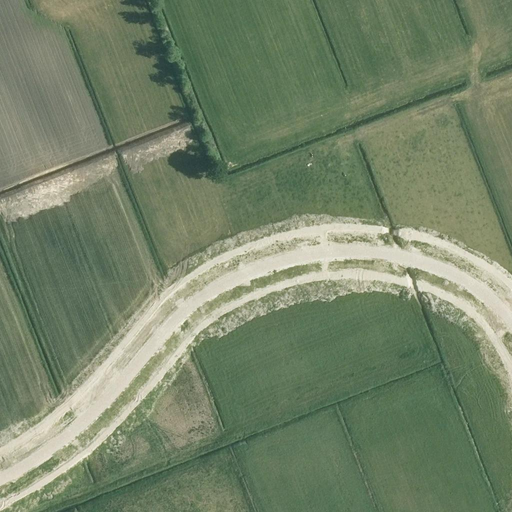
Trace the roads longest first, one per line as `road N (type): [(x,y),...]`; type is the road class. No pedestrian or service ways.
road 1 (residential): [(420,261),(443,149),(511,153)]
road 2 (residential): [(183,310),(73,428)]
road 3 (residential): [(315,254),(256,268),(183,310)]
road 4 (residential): [(53,321),(137,233)]
